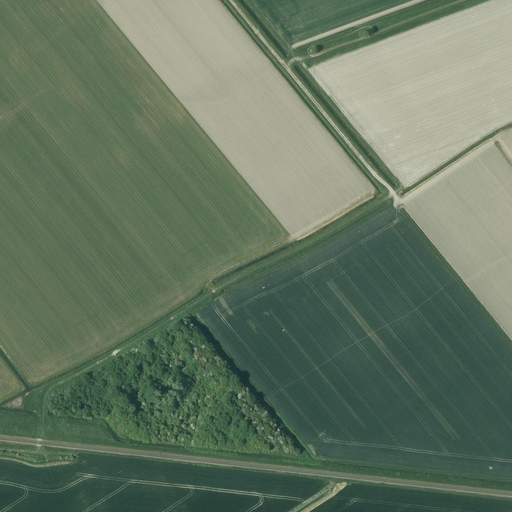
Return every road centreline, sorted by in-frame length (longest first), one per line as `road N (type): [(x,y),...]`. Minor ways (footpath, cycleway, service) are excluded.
road 1 (track): [(35,453),(53,385),(392,194),(284,67)]
road 2 (track): [(284,67),(466,0)]
